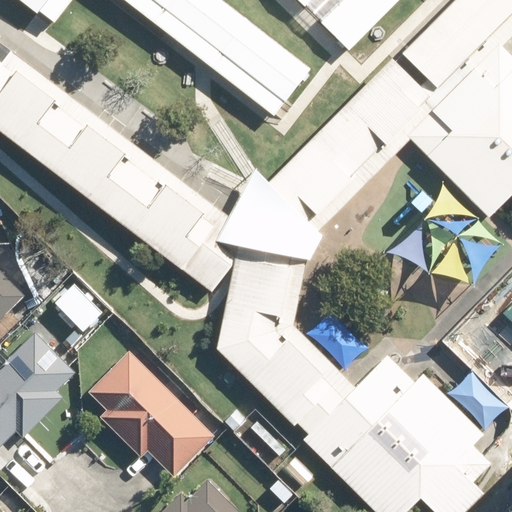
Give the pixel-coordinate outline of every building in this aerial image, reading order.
[(247,172),(219,220),(0,50),(0,130),(208,293),(228,268),(215,348),(303,433),(297,440),(365,511),(403,511),(419,498),(433,511),(468,511),(487,496),(456,466),(483,441),(387,352),(352,385),(296,333),(315,235),(408,141),(485,221),(510,196),(511,197),(511,60),(499,48),(511,36),(511,0),(452,0),(269,186),(247,172)] [(68,0),(131,0),(274,110),(312,61),(233,0),(36,0),(57,16),(68,0)] [(401,214),(398,220),(392,218),(379,250),(429,270),(441,239),(444,232),(401,214)] [(0,270),(0,317),(24,295),(0,270)] [(0,446),(14,433),(21,440),(63,400),(56,393),(73,376),(32,334),(0,364),(0,446)] [(138,460),(146,452),(172,478),(213,437),(126,349),(85,390),(103,409),(96,417),(138,460)] [(285,449),(256,420),(249,428),(277,457),(285,449)] [(511,511),(511,476),(479,511),(511,511)] [(233,511),(201,481),(185,498),(179,492),(159,511),(233,511)]
